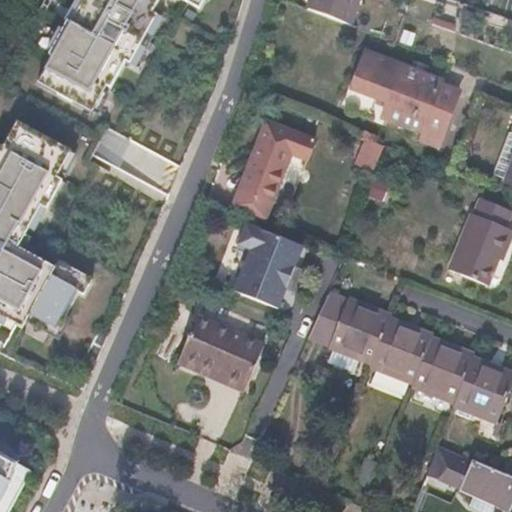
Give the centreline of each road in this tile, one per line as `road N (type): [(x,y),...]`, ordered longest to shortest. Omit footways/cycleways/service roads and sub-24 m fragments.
road 1 (residential): [(83,446),(195,190),(262,0)]
road 2 (residential): [(234,511),(83,446)]
